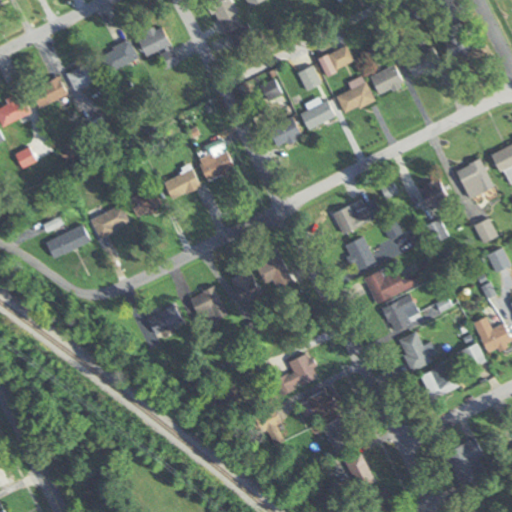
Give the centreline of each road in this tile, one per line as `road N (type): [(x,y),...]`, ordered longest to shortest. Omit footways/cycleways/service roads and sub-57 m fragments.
road 1 (residential): [(439,511),(180,0)]
road 2 (residential): [(112,288),(511,86)]
road 3 (secondary): [(61,511),(0,389)]
road 4 (residential): [(112,288),(77,287),(0,241)]
road 5 (residential): [(402,438),(511,384)]
